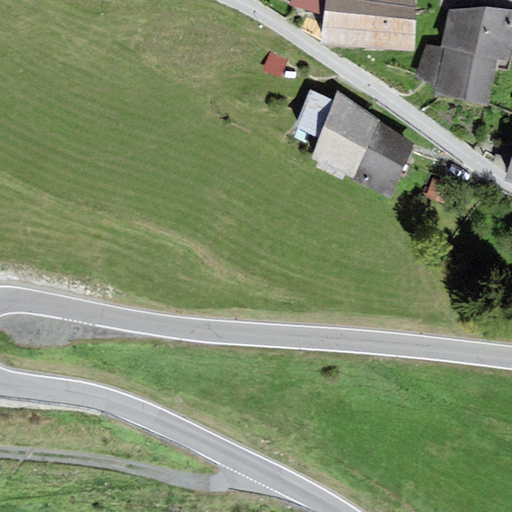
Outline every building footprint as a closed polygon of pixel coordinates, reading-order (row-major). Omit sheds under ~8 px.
[(327,21),(328,0),(293,0),(291,8),(327,21)] [(414,0),(328,0),(327,21),(324,44),(413,53),(414,0)] [(511,49),(511,8),(449,11),(441,50),(424,45),(414,77),(432,88),(430,97),(488,108),(498,62),(509,65),(511,49)] [(281,59),(264,51),(257,64),(274,72),(281,59)] [(316,144),(333,102),(309,92),(293,134),(316,144)] [(353,182),(379,124),(336,93),(333,102),(316,144),(311,161),(353,182)] [(412,146),(379,124),(353,182),(391,202),(412,146)]
